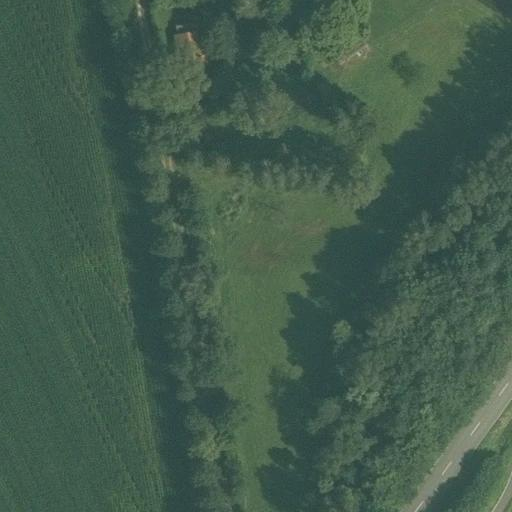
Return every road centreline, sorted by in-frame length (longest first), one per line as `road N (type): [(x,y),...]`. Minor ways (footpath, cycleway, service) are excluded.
road 1 (track): [(228,511),(140,0)]
road 2 (tertiary): [(416,511),(511,378)]
